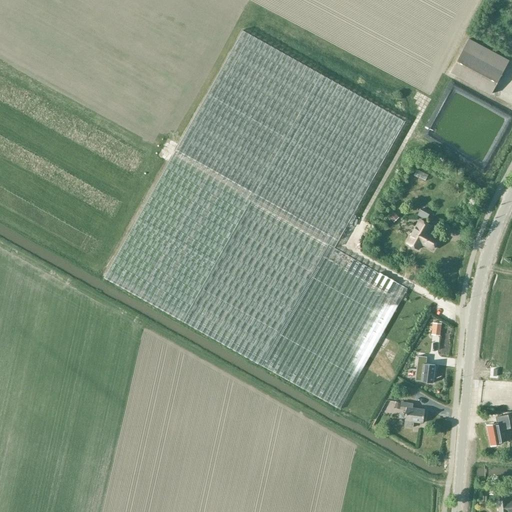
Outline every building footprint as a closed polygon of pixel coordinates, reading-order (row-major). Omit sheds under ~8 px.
[(261,365),(328,245),(335,248),(405,122),(242,32),(104,279),(182,321),(261,365)] [(468,39),(456,61),(450,73),(491,94),(509,60),(468,39)] [(429,214),(420,209),(417,215),(426,220),(429,214)] [(399,217),(392,210),(387,215),(393,222),(399,217)] [(432,249),(438,239),(427,233),(431,226),(420,220),(407,243),(418,249),(421,243),(432,249)] [(407,289),(335,248),(328,245),(261,365),(340,409),(377,343),(384,347),(388,340),(381,336),(407,289)] [(441,324),(437,323),(433,323),(431,335),(440,336),(441,324)] [(427,357),(424,357),(418,356),(416,367),(422,368),(421,381),(433,383),(435,365),(426,364),(427,357)] [(413,403),(407,402),(407,396),(399,395),(399,402),(401,403),(400,408),(406,409),(404,426),(413,427),(414,423),(423,423),(425,409),(413,408),(413,403)] [(501,442),(511,440),(509,423),(497,425),(497,424),(487,425),(490,446),(501,444),(501,442)] [(506,499),(497,500),(498,511),(511,511),(511,499),(506,500),(506,499)]
